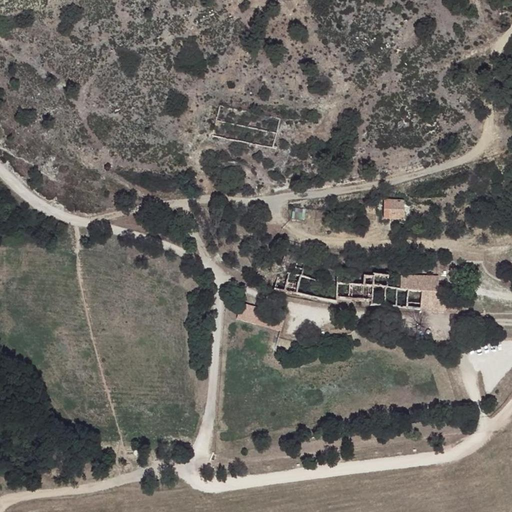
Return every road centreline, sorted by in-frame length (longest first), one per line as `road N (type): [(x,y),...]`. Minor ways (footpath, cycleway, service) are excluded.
road 1 (track): [(511,29),(494,59),(486,136),(438,170),(323,194),(84,221)]
road 2 (track): [(187,468),(199,486),(241,484),(440,456),(480,430)]
road 3 (track): [(510,324),(483,263),(458,244),(303,235),(284,224),(275,198)]
road 4 (track): [(219,276),(345,320),(463,326)]
road 5 (track): [(219,276),(184,251),(60,215),(0,170)]
road 6 (track): [(187,468),(207,437),(219,276)]
road 7 (track): [(0,508),(187,468)]
